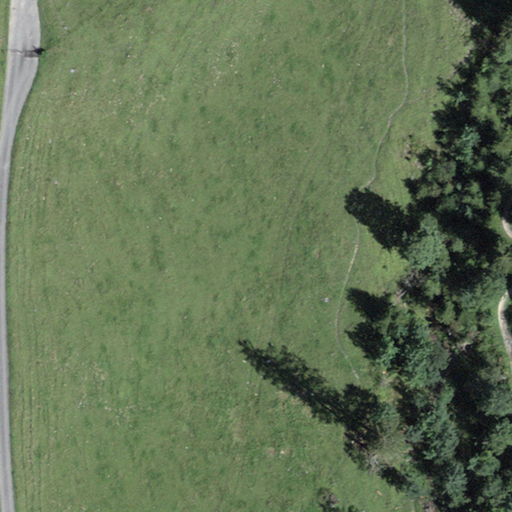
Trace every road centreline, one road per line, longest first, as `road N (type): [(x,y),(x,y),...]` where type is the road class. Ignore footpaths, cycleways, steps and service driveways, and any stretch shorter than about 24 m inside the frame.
road 1 (unclassified): [(20,0),(0,205)]
road 2 (unclassified): [(0,350),(8,511)]
